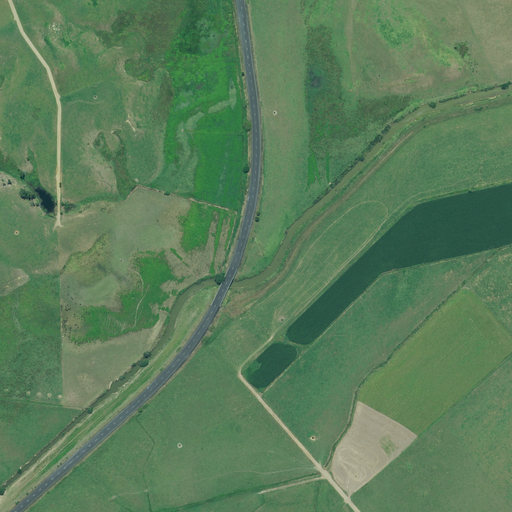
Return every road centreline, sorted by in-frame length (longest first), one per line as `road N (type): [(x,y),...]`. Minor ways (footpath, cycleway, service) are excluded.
road 1 (tertiary): [(16,511),(162,378),(215,307)]
road 2 (tertiary): [(232,270),(249,218),(256,152),(241,0)]
